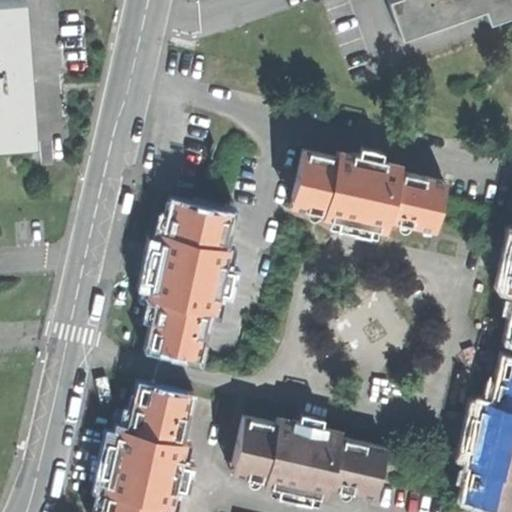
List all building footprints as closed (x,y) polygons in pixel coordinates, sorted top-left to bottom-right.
[(0,0),(0,138),(1,139),(1,144),(29,142),(23,66),(17,0),(0,0)] [(511,0),(386,0),(397,30),(434,17),(432,10),(461,0),(478,0),(479,1),(483,14),(511,3),(511,0)] [(434,17),(479,1),(478,0),(461,0),(432,10),(434,17)] [(302,146),(292,190),(307,194),(305,204),(323,208),(321,213),(338,217),(371,224),(386,227),(388,215),(420,222),(422,211),(438,215),(446,178),(400,168),(401,161),(386,158),(386,155),(351,148),(351,150),(336,147),(335,154),(302,146)] [(290,201),(305,204),(307,194),(292,190),(290,201)] [(130,193),(126,193),(122,214),(130,215),(133,200),(135,194),(130,193)] [(173,199),(170,214),(181,216),(185,201),(173,199)] [(150,278),(146,294),(158,297),(151,328),(162,330),(159,345),(195,353),(206,307),(212,309),(215,293),(217,294),(225,262),(222,261),(226,245),(220,244),(228,211),(185,201),(181,216),(170,214),(166,231),(161,230),(157,246),(150,278)] [(436,225),(438,215),(422,211),(420,222),(436,225)] [(369,232),(371,224),(338,217),(336,225),(350,228),(369,232)] [(502,269),(509,271),(511,257),(511,235),(509,235),(505,251),(502,269)] [(141,276),(150,278),(157,246),(149,244),(145,260),(141,276)] [(148,342),(159,345),(162,330),(151,328),(148,342)] [(511,357),(502,355),(498,371),(509,373),(511,357)] [(477,481),(474,497),(511,505),(511,357),(509,373),(498,371),(493,398),(480,396),(477,412),(470,445),(466,461),(470,461),(466,479),(477,481)] [(140,381),(136,397),(148,400),(152,384),(140,381)] [(114,511),(159,511),(162,502),(168,503),(171,487),(174,488),(181,455),(179,455),(183,439),(177,437),(188,392),(152,384),(148,400),(136,397),(129,427),(116,424),(112,440),(105,473),(101,487),(108,489),(103,508),(114,511)] [(463,443),(470,445),(477,412),(470,411),(467,428),(463,443)] [(248,460),(246,470),(264,474),(263,478),(279,481),(312,488),(327,491),(330,481),(360,487),(362,477),(377,480),(385,443),(339,434),(341,427),(277,414),(276,419),(241,412),(232,456),(248,460)] [(97,471),(105,473),(112,440),(105,438),(101,454),(97,471)] [(229,467),(246,470),(248,460),(232,456),(229,467)] [(375,490),(377,480),(362,477),(360,487),(375,490)] [(463,495),(474,497),(477,481),(466,479),(463,495)] [(310,496),(312,488),(279,481),(277,489),(292,492),(310,496)]
